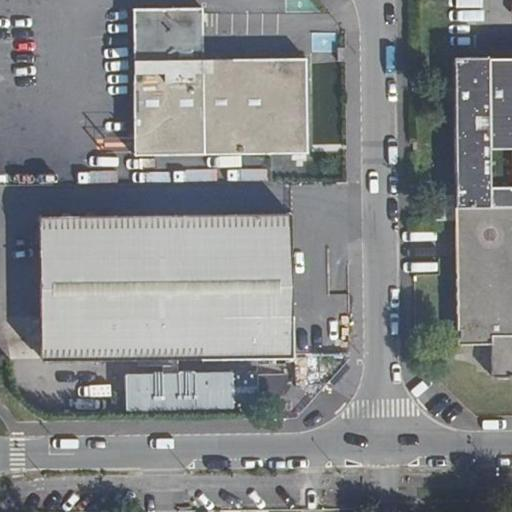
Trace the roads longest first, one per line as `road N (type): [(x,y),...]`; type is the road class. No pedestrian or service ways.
road 1 (unclassified): [(395,452),(384,0)]
road 2 (unclassified): [(0,455),(395,452)]
road 3 (unknown): [(389,188),(0,191)]
